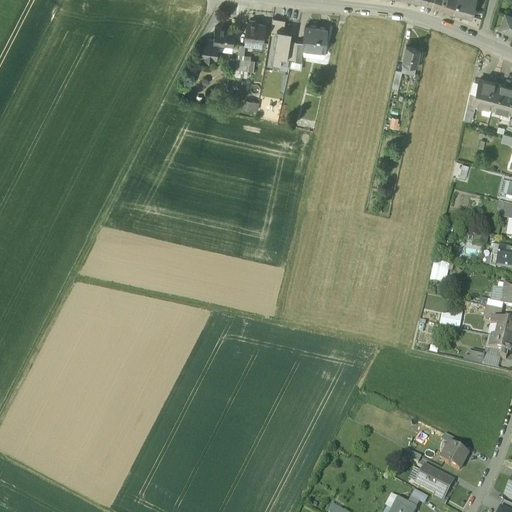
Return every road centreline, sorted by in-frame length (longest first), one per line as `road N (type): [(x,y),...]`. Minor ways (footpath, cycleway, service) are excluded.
road 1 (track): [(72,279),(511,374)]
road 2 (track): [(0,419),(183,64)]
road 3 (residential): [(511,54),(416,17),(267,0)]
road 4 (track): [(386,348),(302,511)]
